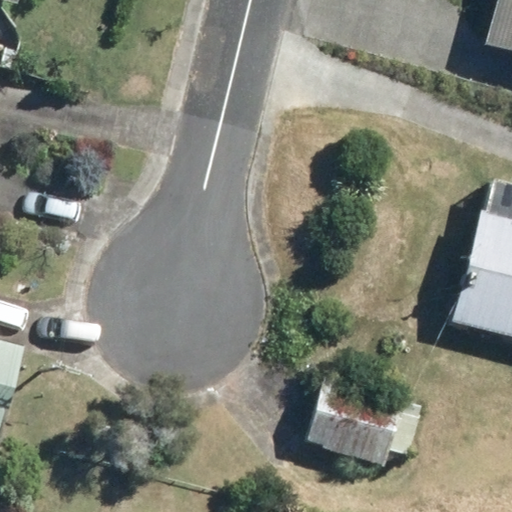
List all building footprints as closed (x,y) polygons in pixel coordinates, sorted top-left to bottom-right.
[(0,0),(0,7),(10,10),(11,0),(0,0)] [(511,0),(489,0),(478,50),(511,58),(511,0)] [(511,189),(484,183),(476,217),(471,215),(444,328),(511,344),(511,189)] [(0,416),(5,418),(20,354),(0,349),(0,416)] [(313,387),(301,444),(402,465),(414,408),(313,387)]
